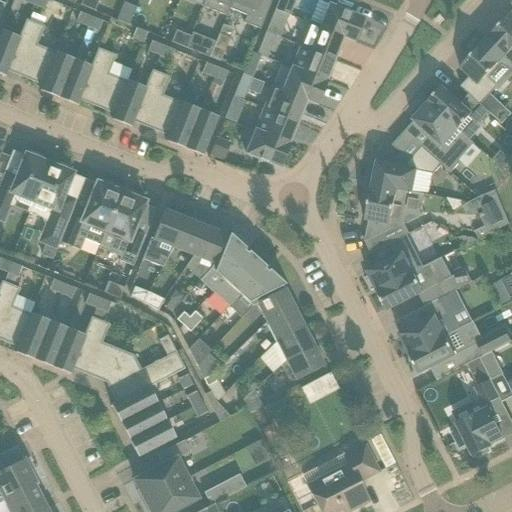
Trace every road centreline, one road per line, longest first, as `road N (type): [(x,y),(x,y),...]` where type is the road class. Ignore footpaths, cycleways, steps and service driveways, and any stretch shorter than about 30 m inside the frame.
road 1 (residential): [(437,511),(410,461),(409,413),(295,198)]
road 2 (residential): [(295,198),(177,166),(145,173),(0,115)]
road 3 (residential): [(353,114),(377,129),(491,0)]
road 4 (unclassified): [(90,511),(22,378),(0,367)]
road 5 (residential): [(423,0),(353,114)]
